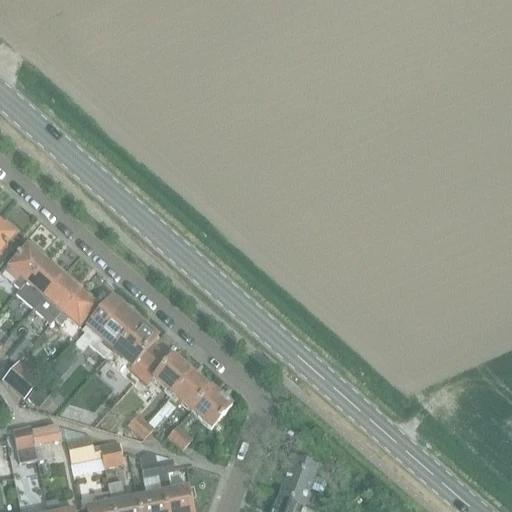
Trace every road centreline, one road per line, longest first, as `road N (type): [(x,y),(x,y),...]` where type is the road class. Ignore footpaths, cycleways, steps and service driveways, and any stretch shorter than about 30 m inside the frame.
road 1 (secondary): [(477,511),(0,94)]
road 2 (residential): [(228,511),(260,421),(256,392),(0,166)]
